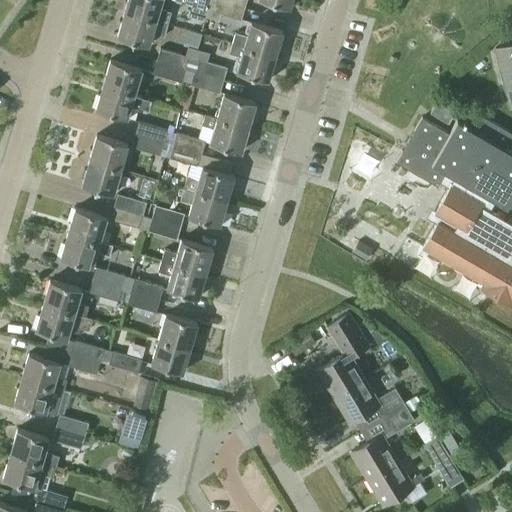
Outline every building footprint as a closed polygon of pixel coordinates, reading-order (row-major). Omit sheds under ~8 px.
[(159,8),(161,0),(127,0),(124,11),(168,24),(171,11),(159,8)] [(210,0),(174,0),(190,5),(187,16),(205,21),(206,17),(210,0)] [(241,20),(245,7),(220,0),(210,0),(206,17),(218,21),(220,14),(241,20)] [(164,36),(168,24),(124,11),(117,36),(148,45),(152,33),(164,36)] [(275,56),(283,31),(251,21),(247,36),(235,32),(232,43),(244,46),(275,56)] [(275,56),(244,46),(232,43),(228,54),(241,57),(237,71),(268,80),(275,56)] [(503,77),(511,74),(511,43),(496,48),(503,77)] [(190,70),(197,48),(187,46),(185,55),(160,47),(156,60),(190,70)] [(227,67),(207,61),(209,52),(197,48),(190,70),(223,80),(227,67)] [(134,92),(141,68),(110,59),(103,84),(134,93),(134,92)] [(186,83),(190,70),(156,60),(153,73),(186,83)] [(220,93),(223,80),(190,70),(186,83),(220,93)] [(511,106),(511,105),(511,74),(503,77),(511,106)] [(134,92),(134,93),(103,84),(96,109),(127,118),(131,105),(148,111),(152,98),(134,92)] [(248,127),(256,102),(224,93),(217,117),(217,118),(248,127)] [(448,123),(456,110),(437,100),(430,112),(448,123)] [(507,207),(511,198),(511,150),(506,147),(511,136),(511,132),(472,109),(466,120),(464,119),(463,122),(457,119),(450,133),(422,117),(396,161),(438,186),(440,182),(446,172),(496,201),(507,207)] [(217,118),(217,117),(205,114),(202,125),(214,128),(210,142),(241,152),(248,127),(217,118)] [(164,142),(168,129),(139,120),(135,133),(164,142)] [(202,153),(206,140),(177,132),(173,144),(202,153)] [(160,155),(164,142),(135,133),(131,146),(160,155)] [(121,169),(128,144),(96,134),(89,160),(121,169)] [(198,166),(202,153),(173,144),(169,157),(198,166)] [(113,193),(121,169),(89,160),(82,184),(113,193)] [(227,200),(234,175),(203,166),(199,180),(187,177),(184,187),(227,200)] [(511,223),(490,211),(496,201),(446,172),(440,182),(449,188),(431,219),(437,222),(423,246),(484,282),(480,289),(511,307),(511,306),(511,223)] [(220,224),(227,200),(184,187),(181,199),(192,202),(188,215),(220,224)] [(143,215),(147,202),(117,193),(114,206),(143,215)] [(181,226),(185,213),(156,205),(152,218),(181,226)] [(139,228),(143,215),(114,206),(110,219),(139,228)] [(99,241),(107,217),(75,207),(68,233),(99,242),(99,241)] [(177,239),(181,226),(152,218),(148,230),(177,239)] [(99,241),(99,242),(68,233),(60,257),(92,267),(96,252),(109,256),(112,245),(99,241)] [(206,273),(213,248),(181,239),(177,252),(164,248),(161,260),(174,264),(206,273)] [(206,273),(174,264),(161,260),(158,271),(171,275),(167,288),(198,297),(206,273)] [(130,276),(125,275),(96,266),(92,279),(121,288),(121,289),(126,291),(130,276)] [(163,286),(134,278),(130,276),(126,291),(130,292),(131,291),(160,299),(163,286)] [(77,303),(81,288),(50,279),(43,304),(85,317),(85,316),(88,306),(77,303)] [(118,300),(121,289),(121,288),(92,279),(89,292),(118,300)] [(156,312),(160,299),(131,291),(130,292),(127,303),(156,312)] [(92,318),(85,316),(85,317),(43,304),(35,329),(67,338),(71,325),(89,330),(92,318)] [(364,377),(354,361),(351,355),(369,344),(349,312),(327,325),(344,353),(317,369),(333,396),(364,377)] [(190,347),(197,322),(166,313),(159,338),(190,347)] [(183,372),(190,347),(159,338),(151,363),(183,372)] [(109,349),(104,348),(75,339),(71,352),(100,361),(105,362),(109,349)] [(142,359),(113,350),(109,349),(105,362),(138,372),(142,359)] [(21,377),(53,386),(52,389),(62,392),(66,378),(56,375),(60,361),(29,352),(21,377)] [(96,373),(100,361),(71,352),(67,365),(96,373)] [(52,389),(53,386),(21,377),(14,402),(45,411),(56,415),(62,392),(52,389)] [(382,417),(405,403),(395,387),(377,398),(364,377),(333,396),(349,422),(375,406),(382,417)] [(155,382),(140,378),(133,406),(147,410),(155,382)] [(111,416),(114,406),(97,401),(94,411),(111,416)] [(366,477),(397,459),(384,437),(414,419),(405,403),(382,417),(389,428),(351,451),(366,477)] [(145,415),(132,412),(123,443),(136,447),(145,415)] [(85,435),(88,422),(60,414),(56,427),(85,435)] [(81,448),(85,435),(56,427),(52,440),(81,448)] [(45,451),(49,437),(17,428),(10,453),(53,465),(53,466),(55,467),(59,455),(45,451)] [(439,468),(452,460),(437,435),(424,443),(439,468)] [(50,475),(53,466),(53,465),(10,453),(3,478),(14,481),(10,493),(35,500),(64,508),(67,495),(42,488),(46,474),(50,475)] [(397,459),(366,477),(382,504),(413,485),(397,459)] [(138,486),(129,511),(140,511),(147,489),(138,486)] [(62,511),(64,508),(35,500),(31,511),(62,511)] [(26,511),(27,510),(0,502),(0,511),(26,511)]
